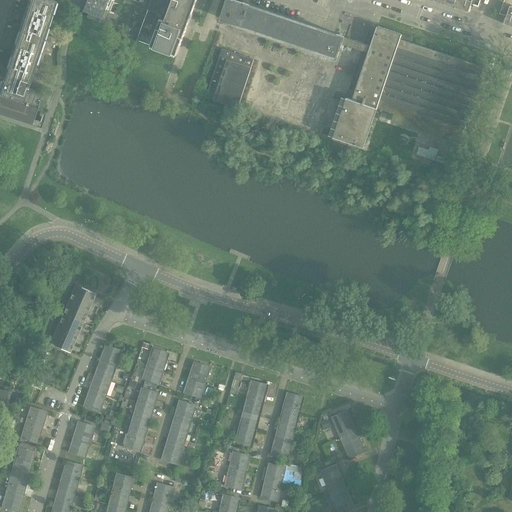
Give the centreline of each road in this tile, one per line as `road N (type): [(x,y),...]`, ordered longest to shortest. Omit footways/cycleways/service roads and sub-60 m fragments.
road 1 (residential): [(140,268),(412,359)]
road 2 (residential): [(36,511),(85,361),(114,314)]
road 3 (residential): [(139,511),(190,337)]
road 4 (residential): [(0,279),(29,244),(52,233),(140,268)]
road 5 (residential): [(285,370),(251,511)]
